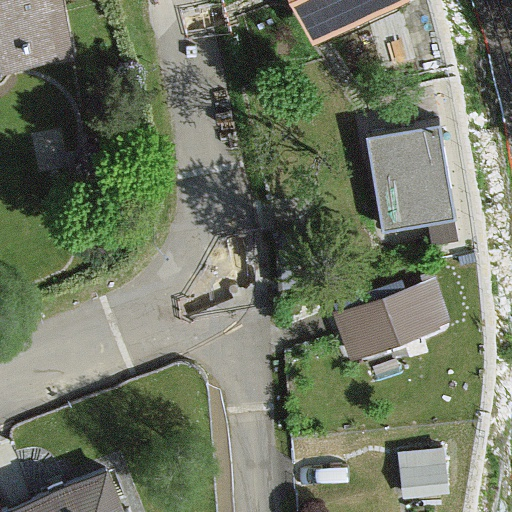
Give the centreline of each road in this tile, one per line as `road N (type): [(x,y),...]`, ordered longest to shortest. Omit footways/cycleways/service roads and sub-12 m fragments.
road 1 (unclassified): [(172,0),(232,284)]
road 2 (unclassified): [(232,284),(0,374)]
road 3 (unclassified): [(232,284),(250,511)]
